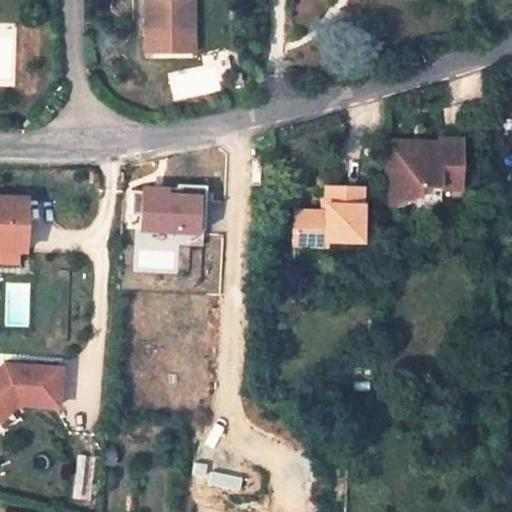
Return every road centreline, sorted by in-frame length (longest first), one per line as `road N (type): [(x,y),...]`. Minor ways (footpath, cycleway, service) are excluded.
road 1 (residential): [(511,44),(220,128),(84,143)]
road 2 (residential): [(69,0),(84,143)]
